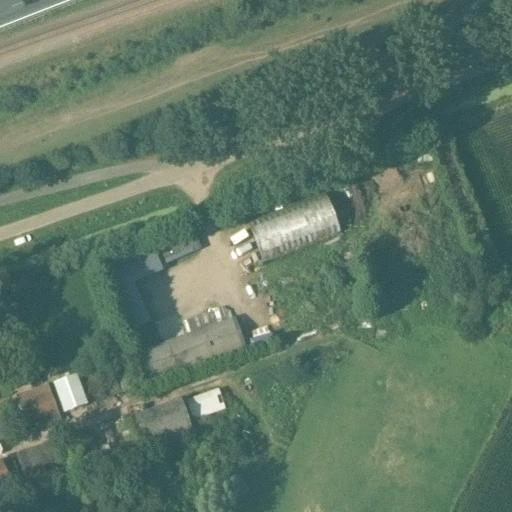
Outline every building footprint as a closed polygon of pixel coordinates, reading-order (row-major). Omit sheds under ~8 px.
[(248,230),(259,264),(341,237),(330,203),(248,230)] [(155,255),(161,269),(198,252),(192,239),(155,255)] [(71,289),(76,311),(89,308),(85,286),(71,289)] [(234,319),(130,357),(142,388),(246,351),(234,319)] [(86,408),(76,378),(52,387),(63,416),(86,408)] [(47,385),(16,396),(26,424),(36,421),(39,429),(61,422),(47,385)] [(193,437),(181,401),(134,417),(147,453),(193,437)] [(44,469),(58,464),(51,444),(15,457),(26,489),(48,481),(44,469)] [(0,506),(14,501),(11,491),(12,491),(1,463),(0,463),(0,506)]
